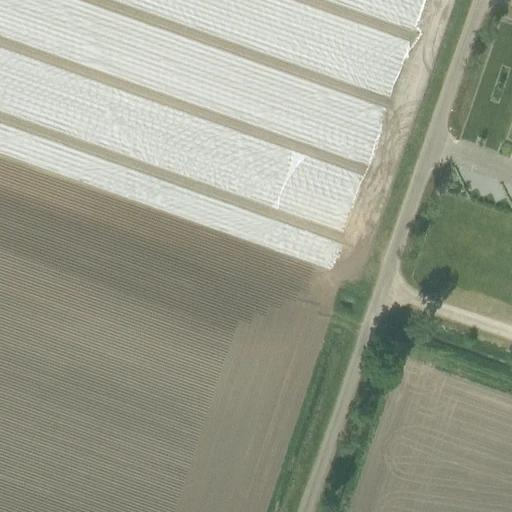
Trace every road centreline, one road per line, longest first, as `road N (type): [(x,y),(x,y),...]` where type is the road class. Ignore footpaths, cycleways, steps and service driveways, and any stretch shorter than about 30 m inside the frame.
road 1 (unclassified): [(307,511),(480,0)]
road 2 (track): [(380,297),(0,164)]
